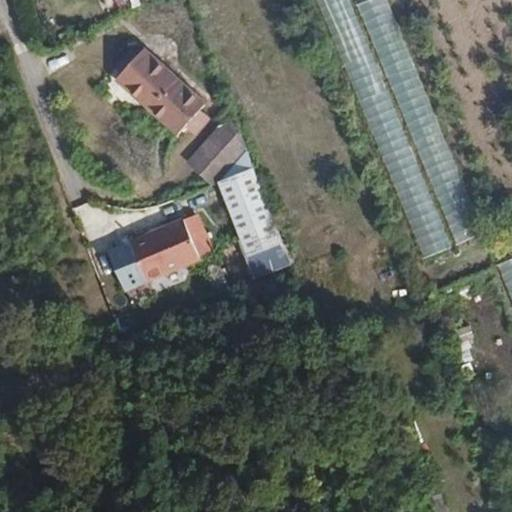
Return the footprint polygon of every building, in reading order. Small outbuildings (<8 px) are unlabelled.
[(351,0),(317,0),(424,259),(457,246),(355,6),(351,0)] [(389,0),(368,0),(355,6),(457,246),(489,232),(389,0)] [(127,67),(137,55),(131,49),(120,61),(127,67)] [(127,67),(123,72),(116,78),(178,135),(204,105),(143,50),(137,55),(127,67)] [(116,66),(123,72),(127,67),(120,61),(116,66)] [(246,146),(234,115),(190,162),(212,182),(246,146)] [(257,174),(234,183),(261,250),(283,241),(257,174)] [(187,226),(133,249),(135,252),(132,255),(136,264),(140,264),(149,287),(203,264),(187,226)] [(292,262),(283,241),(261,250),(269,271),(292,262)] [(511,259),(498,265),(511,297),(511,259)]
